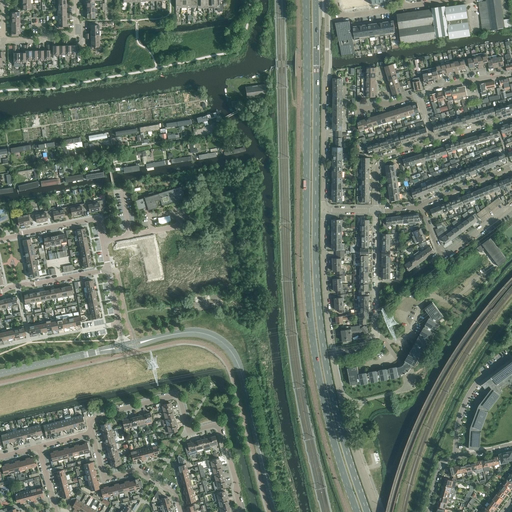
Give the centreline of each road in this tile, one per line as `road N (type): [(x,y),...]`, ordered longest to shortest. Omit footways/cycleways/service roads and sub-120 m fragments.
road 1 (primary): [(368,511),(336,409),(320,312),(315,0)]
road 2 (primary): [(305,0),(309,310),(326,411),(357,511)]
road 3 (tertiary): [(276,511),(232,351),(203,332),(124,346)]
road 4 (unclassified): [(92,432),(100,417),(176,396),(188,427),(221,428),(242,511)]
road 5 (unclassified): [(376,211),(377,332),(332,351)]
road 6 (residential): [(377,508),(332,351)]
road 7 (unclassified): [(180,511),(172,489),(142,472),(105,479),(92,432)]
road 8 (residential): [(324,210),(326,66)]
road 9 (residential): [(332,351),(324,210)]
road 10 (unclassified): [(422,206),(443,256),(511,204)]
road 11 (tertiary): [(0,374),(124,346)]
road 12 (residential): [(0,240),(96,220),(103,241)]
road 13 (residential): [(456,458),(466,397),(508,358)]
